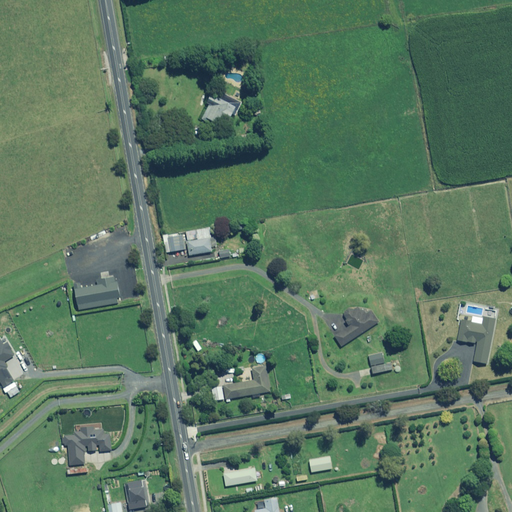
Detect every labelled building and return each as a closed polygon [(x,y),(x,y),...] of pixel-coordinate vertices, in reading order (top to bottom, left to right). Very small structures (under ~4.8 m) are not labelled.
[(235,110),(229,108),(231,102),(212,96),(205,118),(223,124),(225,118),(231,120),(235,110)] [(214,252),(210,228),(198,230),(188,232),(191,255),(214,252)] [(185,233),(170,236),(171,242),(167,243),(168,250),(168,253),(188,250),(185,233)] [(232,257),(231,249),(221,251),(222,258),(232,257)] [(69,301),(113,295),(110,271),(93,274),(94,280),(67,284),(69,301)] [(380,321),(373,311),(368,314),(365,310),(363,311),(360,307),(356,310),(355,310),(354,309),(353,309),(352,310),(351,310),(350,310),(350,311),(349,311),(348,312),(347,312),(347,313),(346,314),(346,315),(346,316),(346,317),(347,319),(345,320),(350,328),(336,337),(343,347),(380,321)] [(14,322),(9,311),(5,312),(10,324),(14,322)] [(497,319),(486,317),(484,324),(463,320),(460,340),(479,344),(476,361),(489,364),(497,319)] [(5,345),(1,338),(0,338),(0,386),(3,391),(17,382),(9,369),(10,368),(7,363),(17,356),(9,343),(5,345)] [(387,363),(385,353),(371,356),(373,365),(387,363)] [(399,369),(398,362),(373,367),(375,374),(399,369)] [(275,372),(274,365),(254,368),(256,381),(213,388),(216,401),(228,399),(228,402),(232,402),(232,399),(273,392),(270,373),(275,372)] [(88,452),(88,447),(90,447),(91,452),(99,451),(99,446),(101,446),(102,452),(114,451),(112,434),(106,434),(105,429),(96,430),(96,427),(83,428),(83,431),(76,432),(77,435),(62,436),(63,446),(70,445),(72,466),(87,464),(86,452),(88,452)] [(333,469),(331,457),(312,460),(314,473),(333,469)] [(259,481),(257,468),(226,474),(228,486),(259,481)] [(149,506),(145,480),(130,483),(133,502),(130,502),(131,509),(149,506)] [(280,507),(279,498),(266,500),(268,508),(257,510),(256,511),(286,511),(286,506),(280,507)] [(124,511),(123,503),(109,505),(110,511),(124,511)]
